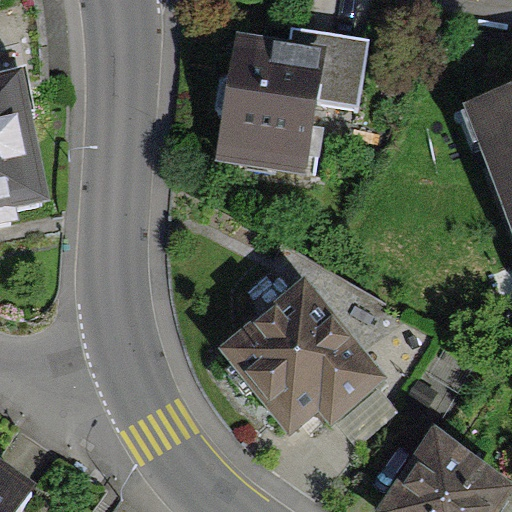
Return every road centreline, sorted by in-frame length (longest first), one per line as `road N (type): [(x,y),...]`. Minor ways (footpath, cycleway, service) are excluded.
road 1 (residential): [(127,365),(111,290),(126,0)]
road 2 (residential): [(229,511),(204,494),(160,433),(127,365)]
road 3 (residential): [(127,365),(64,377),(0,356)]
